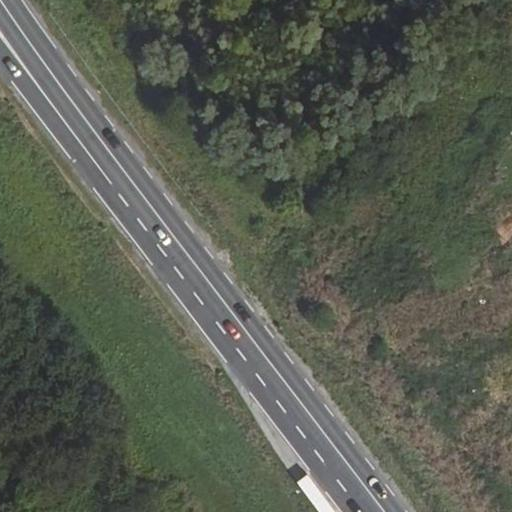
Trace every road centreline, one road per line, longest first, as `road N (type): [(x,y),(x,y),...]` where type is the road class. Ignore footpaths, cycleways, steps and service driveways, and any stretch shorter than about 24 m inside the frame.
road 1 (motorway): [(0,58),(104,195),(270,369)]
road 2 (primary): [(157,214),(0,0)]
road 3 (primary): [(157,214),(270,369)]
road 4 (primary): [(270,369),(378,511)]
